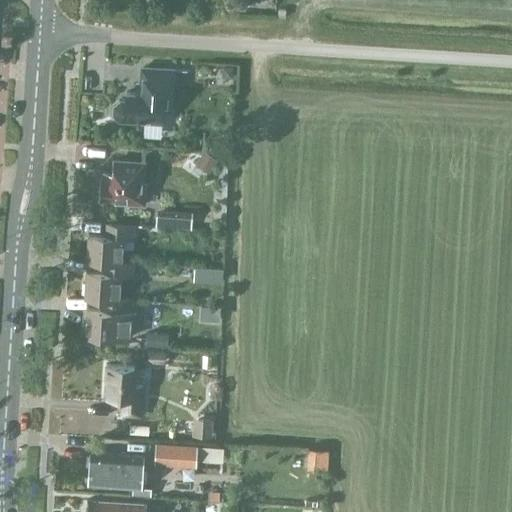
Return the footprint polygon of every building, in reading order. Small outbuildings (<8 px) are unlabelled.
[(230,0),(230,8),(246,9),(246,0),(230,0)] [(278,9),(277,20),(286,20),(287,10),(278,9)] [(234,76),(234,67),(224,66),(223,76),(234,76)] [(142,68),(141,70),(140,84),(137,83),(137,92),(127,92),(126,101),(121,101),(115,106),(114,114),(119,120),(162,122),(163,110),(170,110),(173,69),(144,67),(142,68)] [(205,151),(197,164),(209,172),(217,160),(205,151)] [(104,172),(104,175),(104,180),(101,180),(100,199),(116,200),(116,203),(145,204),(146,183),(144,183),(145,162),(114,160),(113,173),(104,172)] [(158,223),(166,223),(186,225),(187,215),(158,213),(158,223)] [(87,260),(105,262),(115,262),(116,260),(123,260),(124,238),(138,239),(139,225),(107,223),(106,236),(89,235),(87,260)] [(103,298),(103,299),(113,300),(113,297),(121,297),(122,286),(122,284),(130,285),(134,282),(135,261),(123,260),(116,260),(115,262),(105,262),(104,273),(87,272),(85,297),(102,298),(103,298)] [(196,266),(195,280),(223,282),(224,268),(196,266)] [(113,300),(103,299),(102,309),(85,308),(83,334),(130,337),(133,298),(121,297),(113,297),(113,300)] [(148,332),(147,344),(168,345),(168,333),(148,332)] [(149,352),(148,363),(165,364),(165,353),(149,352)] [(108,380),(107,397),(123,398),(121,415),(140,416),(142,386),(133,385),(134,366),(106,365),(105,380),(108,380)] [(209,389),(208,392),(210,395),(213,397),(216,397),(220,396),(221,393),(221,389),(220,386),(217,384),(213,384),(210,386),(209,389)] [(194,424),(193,435),(212,436),(213,419),(199,418),(194,424)] [(130,424),(130,433),(148,434),(148,425),(130,424)] [(155,464),(169,465),(197,467),(198,445),(156,443),(155,464)] [(205,461),(218,461),(219,447),(206,446),(205,461)] [(308,448),(307,468),(327,469),(328,449),(308,448)] [(89,484),(141,487),(143,455),(91,452),(89,484)] [(131,487),(130,495),(149,496),(150,489),(131,487)] [(87,499),(86,511),(152,511),(147,507),(147,503),(87,499)]
